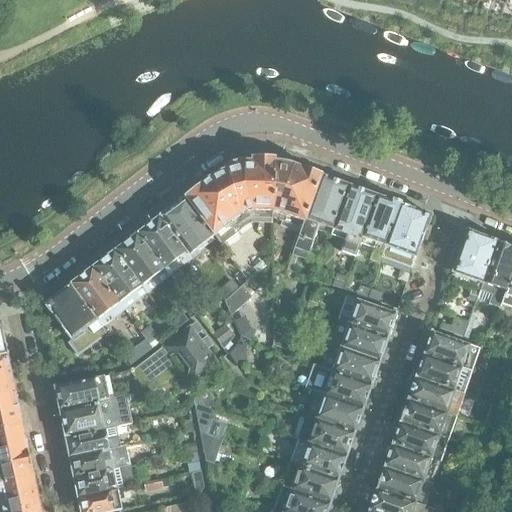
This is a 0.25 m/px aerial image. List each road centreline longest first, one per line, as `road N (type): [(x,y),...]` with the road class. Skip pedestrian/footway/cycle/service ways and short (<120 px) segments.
road 1 (residential): [(458,200),(262,131),(227,138),(7,283)]
road 2 (residential): [(458,200),(348,511)]
road 3 (residential): [(7,283),(63,511)]
